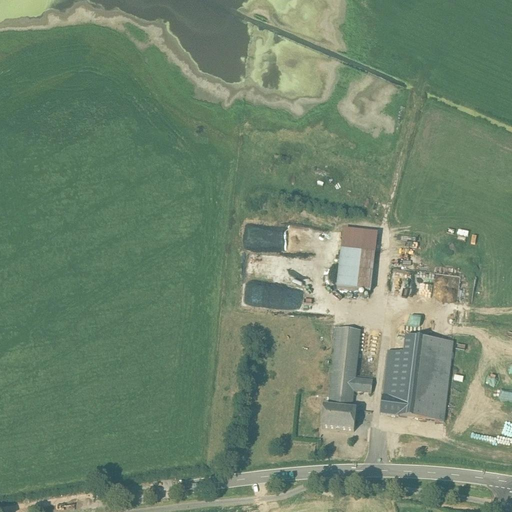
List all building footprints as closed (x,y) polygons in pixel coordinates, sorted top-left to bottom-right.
[(343,230),(341,251),(375,254),(377,233),(343,230)] [(459,231),(458,242),(469,243),(470,232),(459,231)] [(375,254),(341,251),(337,289),(371,293),(375,254)] [(291,283),(315,287),(319,262),(299,258),(298,262),(295,261),(291,283)] [(429,283),(412,283),(412,292),(429,292),(429,283)] [(360,332),(337,330),(330,396),(353,399),(354,393),(355,380),(360,332)] [(433,341),(406,338),(404,354),(396,417),(423,421),(433,341)] [(433,341),(423,421),(444,423),(453,343),(433,341)] [(404,354),(388,352),(380,415),(396,417),(404,354)] [(373,382),(355,380),(354,393),(371,395),(373,382)] [(328,408),(352,410),(353,399),(330,396),(328,408)] [(352,410),(328,408),(324,407),(322,429),(354,432),(357,411),(352,410)]
